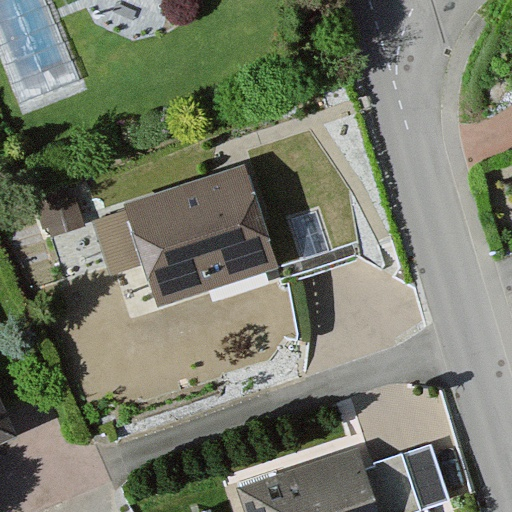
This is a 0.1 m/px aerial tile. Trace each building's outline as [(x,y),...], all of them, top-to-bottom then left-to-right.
[(186,0),(97,0),(143,21),(186,0)] [(275,268),(241,168),(124,208),(126,214),(91,226),(108,277),(143,264),(158,308),(275,268)] [(70,205),(42,216),(50,239),(79,228),(70,205)] [(0,437),(17,430),(0,390),(0,437)] [(353,458),(237,495),(243,511),(370,511),(358,473),(353,458)] [(391,462),(358,473),(370,511),(405,511),(406,511),(391,462)]
